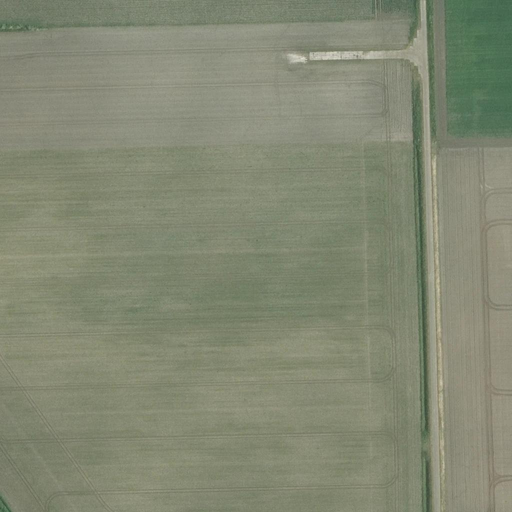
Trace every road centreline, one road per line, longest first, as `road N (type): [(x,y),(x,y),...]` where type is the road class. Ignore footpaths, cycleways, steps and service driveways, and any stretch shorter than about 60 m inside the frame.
road 1 (unclassified): [(435,511),(426,53)]
road 2 (unclassified): [(426,53),(295,57)]
